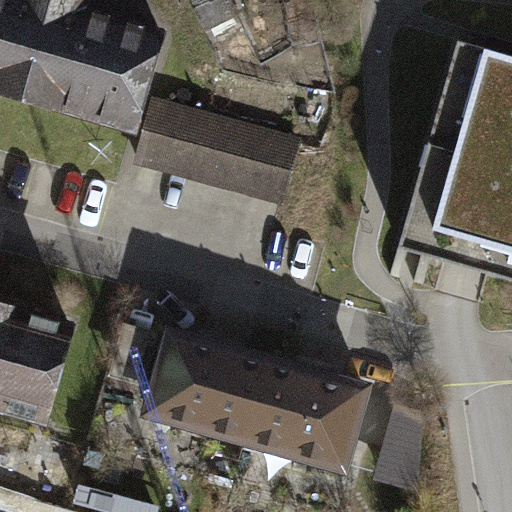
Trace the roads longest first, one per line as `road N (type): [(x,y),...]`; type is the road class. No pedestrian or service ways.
road 1 (unclassified): [(0,230),(355,327)]
road 2 (unclassified): [(404,340),(435,348),(477,380),(498,511)]
